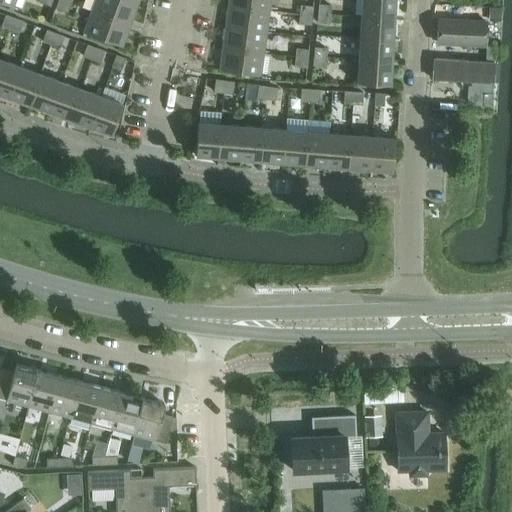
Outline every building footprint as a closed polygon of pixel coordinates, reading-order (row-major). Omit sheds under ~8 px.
[(71,4),(59,0),(56,8),(67,12),(71,4)] [(121,0),(95,0),(91,12),(130,26),(137,6),(121,0)] [(229,0),(229,5),(269,11),(270,0),(229,0)] [(362,0),(361,17),(394,19),(394,0),(362,0)] [(229,5),(226,27),(266,32),(269,11),(229,5)] [(319,5),(318,14),(330,15),(331,6),(319,5)] [(301,6),(300,15),(312,16),(313,7),(301,6)] [(491,10),(490,22),(500,23),(501,10),(491,10)] [(130,26),(91,12),(84,33),(122,47),(130,26)] [(438,13),(437,42),(487,45),(489,16),(438,13)] [(330,15),(318,14),(317,23),(330,24),(330,15)] [(2,27),(10,30),(14,18),(6,15),(2,27)] [(312,16),(300,15),(299,24),(311,25),(312,16)] [(361,17),(360,38),(393,40),(394,19),(361,17)] [(14,18),(10,30),(18,33),(23,22),(14,18)] [(226,27),(223,48),(263,54),(266,32),(226,27)] [(43,42),(51,45),(55,33),(47,30),(43,42)] [(55,33),(51,45),(60,48),(64,37),(55,33)] [(360,38),(359,60),(391,62),(393,40),(360,38)] [(83,57),(92,60),(96,48),(87,45),(83,57)] [(486,47),(486,60),(495,60),(496,48),(486,47)] [(96,48),(92,60),(100,63),(104,51),(96,48)] [(263,54),(223,48),(220,71),(260,76),(263,54)] [(315,48),(314,57),(326,58),(327,49),(315,48)] [(296,49),(296,58),(308,59),(309,50),(296,49)] [(116,56),(112,67),(121,70),(125,59),(116,56)] [(326,58),(314,57),(313,66),(325,67),(326,58)] [(431,83),(494,86),(495,60),(486,60),(432,57),(431,83)] [(308,59),(296,58),(295,67),(307,68),(308,59)] [(0,59),(0,94),(9,98),(20,67),(0,59)] [(391,62),(359,60),(358,83),(390,84),(391,62)] [(20,67),(9,98),(29,105),(40,75),(20,67)] [(40,75),(29,105),(50,113),(61,82),(40,75)] [(214,92),(223,93),(225,81),(216,80),(214,92)] [(225,81),(223,93),(232,95),(234,83),(225,81)] [(61,82),(50,113),(70,120),(81,89),(61,82)] [(257,98),(266,99),(268,87),(259,86),(257,98)] [(268,87),(266,99),(275,101),(277,88),(268,87)] [(81,89),(70,120),(90,127),(101,97),(81,89)] [(301,102),(310,102),(310,90),(302,89),(301,102)] [(310,90),(310,102),(319,103),(319,90),(310,90)] [(344,104),(353,105),(354,92),(345,92),(344,104)] [(354,92),(353,105),(362,105),(363,93),(354,92)] [(375,94),(375,106),(384,106),(384,94),(375,94)] [(484,94),(483,106),(493,107),(493,94),(484,94)] [(101,97),(90,127),(112,135),(123,105),(101,97)] [(286,130),(283,163),(305,164),(308,119),(287,117),(286,130)] [(308,119),(305,164),(326,166),(329,134),(330,121),(308,119)] [(195,156),(218,157),(221,125),(198,123),(195,156)] [(221,125),(218,157),(240,159),(242,127),(221,125)] [(242,127),(240,159),(261,161),(264,129),(242,127)] [(264,129),(261,161),(283,163),(286,130),(264,129)] [(329,134),(326,166),(348,168),(350,136),(329,134)] [(350,136),(348,168),(369,170),(372,137),(350,136)] [(372,137),(369,170),(392,171),(394,139),(372,137)] [(3,370),(0,379),(0,398),(6,401),(28,407),(38,370),(16,364),(14,374),(3,370)] [(38,370),(28,407),(49,412),(59,376),(38,370)] [(59,376),(49,412),(70,418),(80,381),(59,376)] [(80,381),(70,418),(91,423),(101,387),(80,381)] [(101,387),(91,423),(112,429),(121,392),(101,387)] [(121,392),(112,429),(132,435),(142,398),(121,392)] [(142,398),(132,435),(166,444),(173,417),(161,414),(164,404),(142,398)] [(427,412),(396,413),(397,435),(396,435),(397,471),(410,471),(410,475),(426,475),(425,470),(445,470),(444,434),(422,434),(421,426),(427,426),(427,412)] [(312,438),(290,439),(292,471),(347,468),(363,467),(361,437),(356,437),(355,415),(322,417),(323,437),(312,438)] [(381,436),(380,422),(374,416),(365,417),(366,437),(381,436)] [(63,444),(60,455),(69,458),(72,447),(63,444)] [(105,465),(104,456),(92,457),(92,466),(105,465)] [(117,456),(104,456),(105,465),(117,465),(117,456)] [(27,460),(15,457),(13,465),(25,469),(27,460)] [(59,467),(59,458),(47,459),(47,468),(59,467)] [(69,458),(59,458),(59,467),(72,467),(72,458),(69,458)] [(153,477),(142,477),(143,511),(169,511),(169,487),(196,486),(195,467),(152,469),(153,477)] [(143,511),(142,477),(130,478),(130,470),(87,472),(88,490),(115,489),(116,511),(143,511)] [(351,505),(323,507),(323,511),(364,511),(363,488),(350,489),(351,505)] [(26,511),(27,511),(31,509),(23,498),(4,511),(26,511)]
